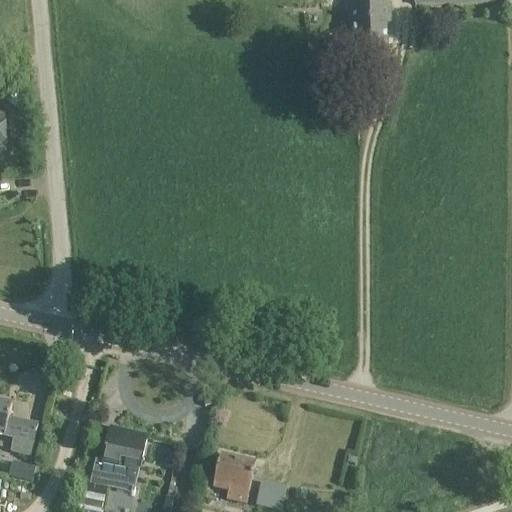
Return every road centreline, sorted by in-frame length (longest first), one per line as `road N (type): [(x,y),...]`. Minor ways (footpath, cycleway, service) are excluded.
road 1 (unclassified): [(65,329),(511,430)]
road 2 (unclassified): [(65,329),(37,0)]
